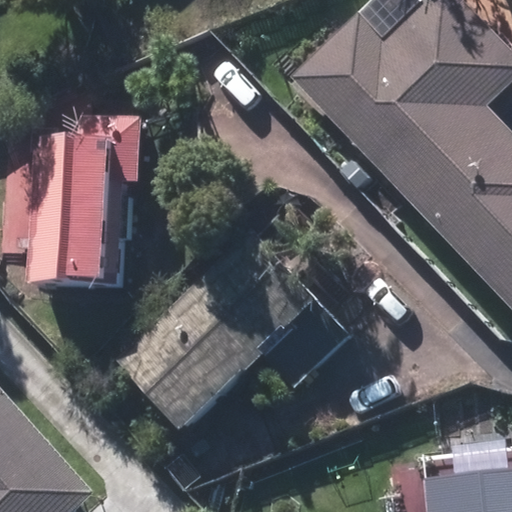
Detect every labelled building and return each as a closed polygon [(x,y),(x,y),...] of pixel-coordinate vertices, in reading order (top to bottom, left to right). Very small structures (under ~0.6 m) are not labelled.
[(370,14),(303,81),(511,297),(511,121),(502,111),(511,101),(511,40),(488,16),(472,0),(441,0),(398,43),(370,14)] [(51,157),(46,281),(135,282),(138,185),(159,187),(160,126),(96,123),(96,144),(70,144),(70,133),(46,133),(46,157),(51,157)] [(133,365),(199,437),(281,363),(307,390),(366,337),(274,237),(133,365)] [(0,511),(118,511),(127,504),(0,369),(0,511)] [(511,511),(511,447),(470,452),(473,480),(441,484),(444,511),(511,511)]
